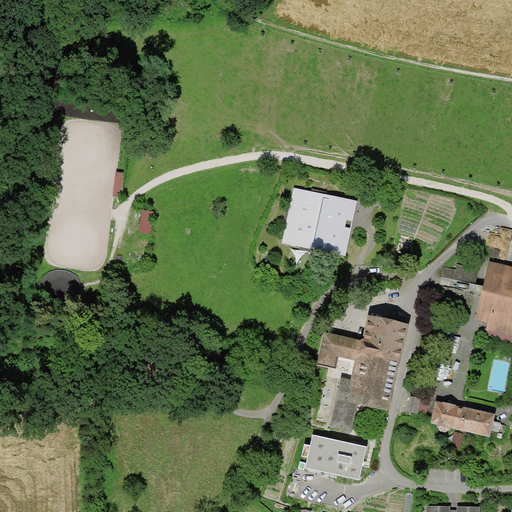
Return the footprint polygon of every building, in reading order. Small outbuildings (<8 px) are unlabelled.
[(184,10),(177,7),(174,14),(177,16),(180,17),(184,10)] [(126,173),(116,172),(113,196),(122,197),(126,173)] [(326,195),(311,192),(294,188),(282,243),(345,256),(349,237),(352,225),(357,202),(326,195)] [(154,212),(142,210),(139,232),(151,234),(154,212)] [(475,285),(478,271),(456,265),(456,270),(444,268),(442,277),(475,285)] [(511,278),(490,273),(481,312),(492,315),(489,328),(511,333),(511,278)] [(472,295),(446,289),(443,300),(460,304),(459,307),(460,307),(459,312),(467,314),(468,309),(469,309),(472,295)] [(359,376),(354,374),(352,382),(341,379),(331,426),(350,431),(356,403),(385,410),(390,392),(396,362),(398,362),(406,327),(370,319),(364,342),(363,342),(361,343),(326,335),(319,362),(333,365),(335,354),(362,361),(359,376)] [(419,399),(411,397),(408,411),(416,413),(419,399)] [(454,407),(455,406),(443,403),(443,404),(436,403),(432,422),(438,424),(438,426),(438,427),(439,428),(440,429),(441,430),(442,431),(443,431),(445,431),(446,431),(447,431),(448,430),(449,429),(450,428),(450,427),(489,436),(493,416),(464,409),(454,407)] [(464,434),(455,432),(451,447),(460,449),(464,434)] [(328,470),(319,468),(313,499),(322,501),(328,470)]
